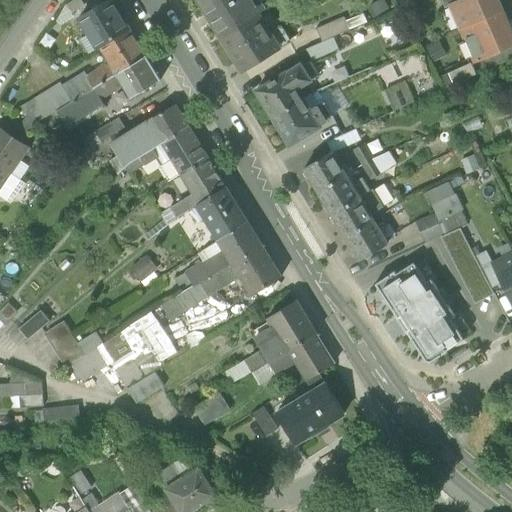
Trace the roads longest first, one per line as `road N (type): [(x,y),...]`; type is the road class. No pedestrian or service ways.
road 1 (secondary): [(155,0),(280,225),(414,418)]
road 2 (residential): [(414,418),(277,493)]
road 3 (secondary): [(414,418),(508,511)]
